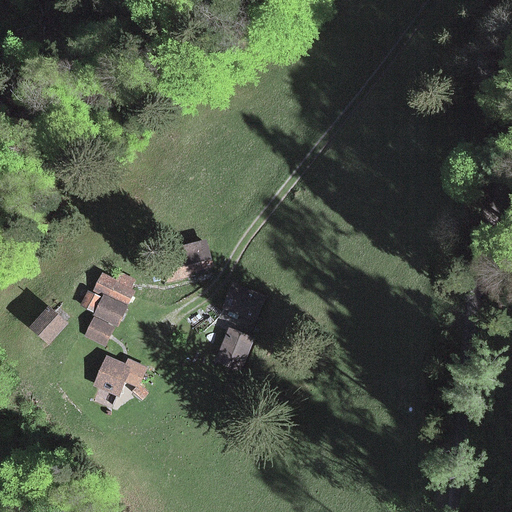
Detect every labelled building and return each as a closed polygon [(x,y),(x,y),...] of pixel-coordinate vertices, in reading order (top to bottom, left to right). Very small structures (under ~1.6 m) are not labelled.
[(221,265),(213,237),(164,250),(172,279),(221,265)] [(60,298),(82,279),(62,256),(40,275),(60,298)] [(103,288),(134,301),(145,277),(126,269),(122,278),(110,272),(103,288)] [(238,283),(230,308),(261,318),(269,293),(238,283)] [(108,294),(87,284),(81,297),(102,307),(108,294)] [(123,322),(131,305),(110,295),(102,312),(123,322)] [(54,304),(37,324),(56,340),(73,321),(54,304)] [(121,325),(100,316),(92,332),(113,341),(121,325)] [(260,334),(234,325),(223,358),(248,367),(260,334)] [(113,354),(101,383),(126,393),(138,365),(113,354)] [(145,383),(140,387),(148,396),(153,392),(145,383)]
